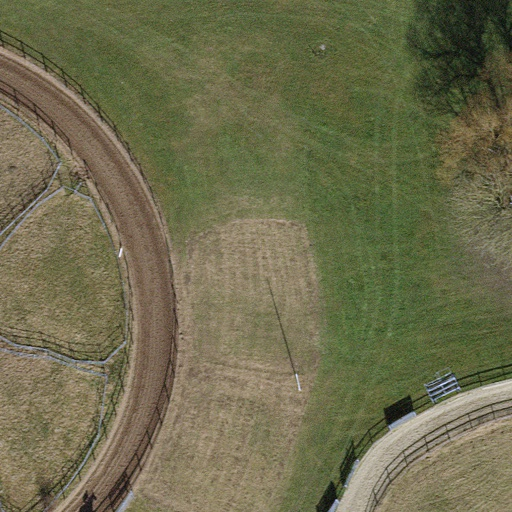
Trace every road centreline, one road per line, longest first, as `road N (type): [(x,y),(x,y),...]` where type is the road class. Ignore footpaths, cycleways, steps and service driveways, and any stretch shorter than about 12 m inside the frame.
road 1 (track): [(80,511),(110,472),(144,391),(152,348),(145,260),(132,218),(86,143),(0,75)]
road 2 (track): [(511,397),(437,422),(403,445),(378,466),(353,511)]
